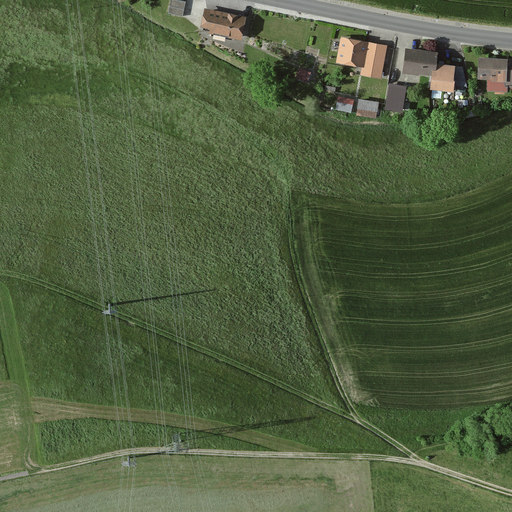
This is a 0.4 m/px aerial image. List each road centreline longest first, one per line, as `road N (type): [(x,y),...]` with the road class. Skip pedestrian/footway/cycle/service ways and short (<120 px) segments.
road 1 (track): [(0,481),(144,450),(407,458)]
road 2 (tertiary): [(511,40),(275,0)]
